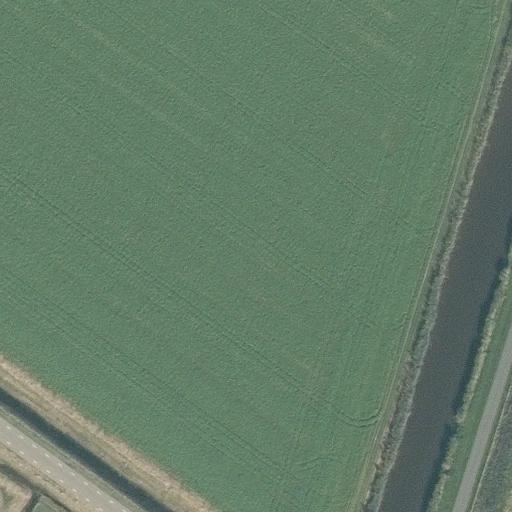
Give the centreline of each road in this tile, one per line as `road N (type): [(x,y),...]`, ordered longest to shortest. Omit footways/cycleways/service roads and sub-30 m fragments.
road 1 (unclassified): [(456,511),(511,335)]
road 2 (tertiary): [(113,511),(0,429)]
